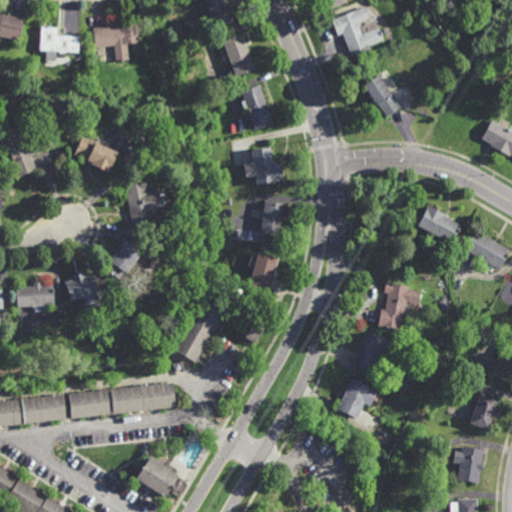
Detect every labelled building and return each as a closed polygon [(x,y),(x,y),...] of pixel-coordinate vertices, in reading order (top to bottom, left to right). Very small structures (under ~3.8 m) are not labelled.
[(213,26),(203,0),(226,0),(233,19),(213,26)] [(346,2),(345,0),(323,0),(327,9),(346,2)] [(360,24),(372,19),(374,24),(377,23),(382,37),(367,43),(368,46),(350,53),(341,31),(337,32),(330,17),(362,4),(367,16),(358,19),(360,24)] [(0,13),(1,14),(1,13),(22,17),(18,39),(0,35),(0,13)] [(120,23),(137,21),(139,41),(127,42),(129,60),(115,61),(114,45),(95,47),(93,28),(105,27),(105,22),(119,21),(120,23)] [(175,36),(173,25),(180,23),(183,34),(175,36)] [(78,52),(55,51),(55,63),(45,63),(46,51),(38,51),(39,25),(57,26),(57,34),(79,35),(78,52)] [(254,67),(235,74),(229,60),(224,62),(219,50),(224,47),(221,39),(241,31),(254,67)] [(398,105),(385,114),(376,101),(373,103),(359,82),(376,71),(398,105)] [(246,107),(243,108),(240,100),(244,98),(240,89),(258,83),(273,122),(269,124),(269,122),(254,128),(246,107)] [(511,154),(509,153),(508,155),(488,143),(489,141),(481,137),(491,117),(511,128),(511,154)] [(53,146),(29,155),(34,169),(18,175),(5,140),(18,135),(17,131),(28,127),(29,131),(45,125),(53,146)] [(107,171),(88,162),(89,160),(73,152),(81,135),(116,151),(107,171)] [(271,162),(279,161),(281,179),(255,182),(251,148),(269,146),(271,162)] [(147,191),(154,190),(157,207),(149,208),(151,223),(130,226),(124,184),(145,181),(147,191)] [(279,236),(259,233),(263,200),(284,202),(279,236)] [(449,242),(415,223),(426,203),(443,212),(443,214),(459,223),(449,242)] [(498,267),(494,265),(491,271),(480,264),(483,259),(463,248),(474,229),(509,249),(498,267)] [(133,271),(127,267),(124,271),(123,271),(118,277),(102,266),(123,238),(140,251),(131,262),(136,266),(133,271)] [(268,289),(248,283),(257,251),(277,256),(268,289)] [(69,300),(63,282),(92,272),(98,290),(69,300)] [(41,284),(52,284),(54,303),(17,306),(16,286),(32,285),(31,282),(41,281),(41,284)] [(415,302),(405,300),(402,315),(400,314),(397,328),(376,324),(380,307),(383,308),(386,291),(382,290),(384,281),(408,285),(407,288),(418,290),(415,302)] [(225,308),(193,360),(172,348),(204,294),(225,308)] [(442,310),(439,299),(445,297),(448,308),(442,310)] [(253,342),(243,336),(256,315),(266,322),(253,342)] [(389,352),(381,350),(375,370),(355,363),(360,348),(359,348),(364,331),(393,340),(389,352)] [(511,375),(508,382),(491,372),(511,337),(511,375)] [(446,349),(438,347),(441,338),(449,340),(446,349)] [(438,361),(430,358),(433,350),(441,353),(438,361)] [(368,405),(364,402),(356,418),(336,408),(351,378),(375,390),(368,405)] [(68,418),(65,393),(171,382),(173,406),(68,418)] [(487,430),(468,423),(479,391),(499,398),(487,430)] [(0,425),(0,400),(62,394),(64,419),(0,425)] [(480,462),(482,462),(480,471),(479,471),(477,483),(455,479),(458,463),(451,462),(453,450),(460,452),(461,445),(482,449),(480,462)] [(174,469),(172,473),(175,475),(162,497),(158,495),(155,499),(134,486),(137,482),(132,479),(135,475),(133,473),(136,468),(139,470),(146,458),(150,460),(153,456),(174,469)] [(0,466),(17,478),(16,480),(43,498),(44,496),(67,511),(23,511),(6,501),(6,500),(0,496),(0,466)] [(456,511),(456,499),(475,499),(475,511),(456,511)]
